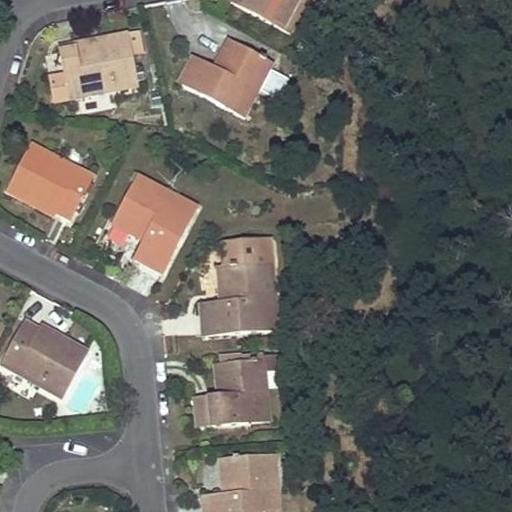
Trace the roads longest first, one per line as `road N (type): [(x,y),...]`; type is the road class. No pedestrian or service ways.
road 1 (residential): [(0,249),(104,303),(125,323),(137,352),(145,466)]
road 2 (residential): [(25,511),(37,488),(63,473),(145,466)]
